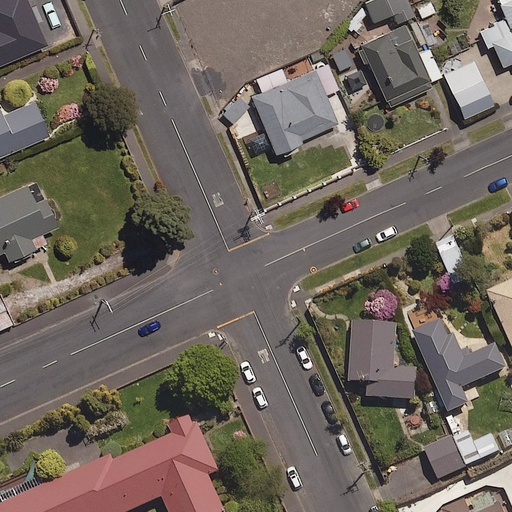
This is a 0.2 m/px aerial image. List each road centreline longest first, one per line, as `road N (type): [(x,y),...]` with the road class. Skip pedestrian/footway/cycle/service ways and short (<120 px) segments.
road 1 (residential): [(239,278),(118,0)]
road 2 (residential): [(239,278),(511,155)]
road 3 (residential): [(0,388),(239,278)]
road 4 (residential): [(343,511),(239,278)]
